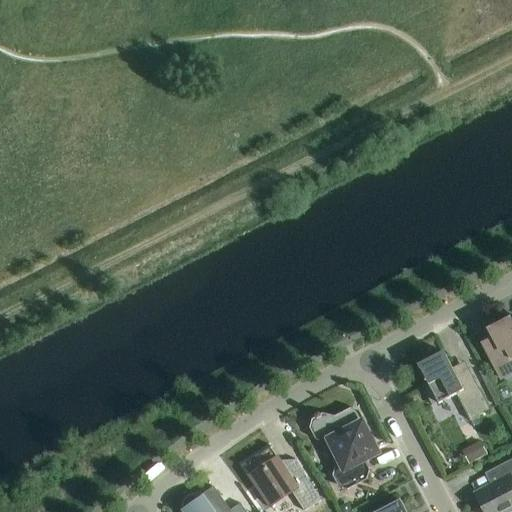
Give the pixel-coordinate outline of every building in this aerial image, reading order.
[(482,346),(500,380),(511,373),(511,324),(510,320),(488,332),(493,340),(482,346)] [(429,388),(423,391),(431,407),(437,404),(439,406),(456,397),(469,422),(490,412),(470,374),(457,380),(444,354),(418,368),(429,388)] [(340,460),(335,478),(340,487),(347,489),(364,480),(367,473),(361,462),(371,457),(374,451),(356,416),(349,414),(335,421),(323,417),(321,418),(319,416),(315,418),(316,421),(314,422),(312,429),(317,439),(332,444),(340,460)] [(469,466),(487,456),(482,446),(464,456),(469,466)] [(280,463),(279,463),(270,449),(243,467),(271,508),(292,494),(303,511),(306,511),(321,502),(296,461),(283,469),(280,463)] [(475,496),(482,511),(510,511),(511,511),(511,461),(502,466),(508,478),(475,496)] [(245,511),(240,505),(230,511),(214,488),(198,499),(194,498),(190,499),(187,501),(184,505),(184,509),(184,511),(245,511)] [(405,511),(400,502),(380,511),(405,511)]
